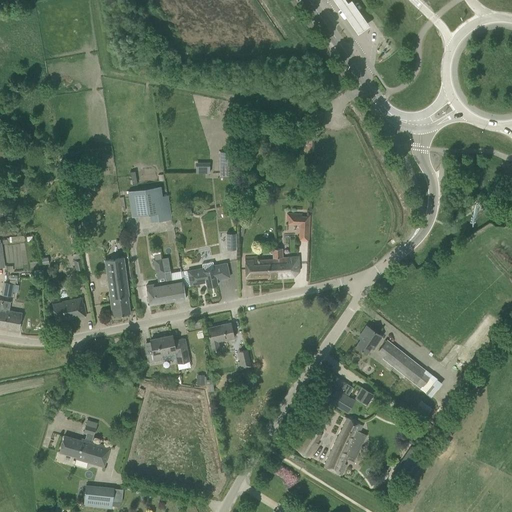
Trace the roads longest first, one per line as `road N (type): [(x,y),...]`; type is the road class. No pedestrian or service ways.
road 1 (residential): [(0,337),(93,336),(362,281)]
road 2 (unclassified): [(222,511),(362,281)]
road 3 (unclassified): [(362,281),(421,236),(430,218),(433,192),(418,124)]
road 4 (tertiary): [(418,124),(393,118),(308,0)]
